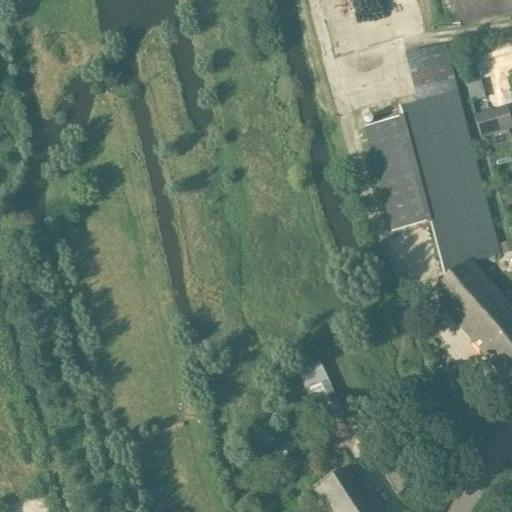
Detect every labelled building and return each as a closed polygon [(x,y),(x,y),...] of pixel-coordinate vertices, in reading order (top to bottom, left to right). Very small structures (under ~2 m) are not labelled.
[(430,225),(445,285),(471,263),(500,256),(445,46),(405,57),(418,106),(400,111),(402,120),(364,129),(392,234),(430,225)] [(499,88),(468,97),(474,117),(481,140),(511,130),(511,129),(505,107),(499,88)] [(511,241),(500,245),(503,256),(511,253),(511,241)] [(505,304),(471,263),(445,285),(433,294),(468,335),(505,304)] [(511,367),(511,311),(505,304),(468,335),(502,376),(511,367)] [(344,419),(320,363),(298,373),(322,429),(344,419)] [(11,403),(0,406),(0,466),(26,459),(11,403)] [(385,474),(398,495),(415,485),(402,463),(385,474)] [(376,511),(380,510),(351,467),(315,492),(327,511),(376,511)] [(40,511),(29,470),(0,478),(0,511),(40,511)]
